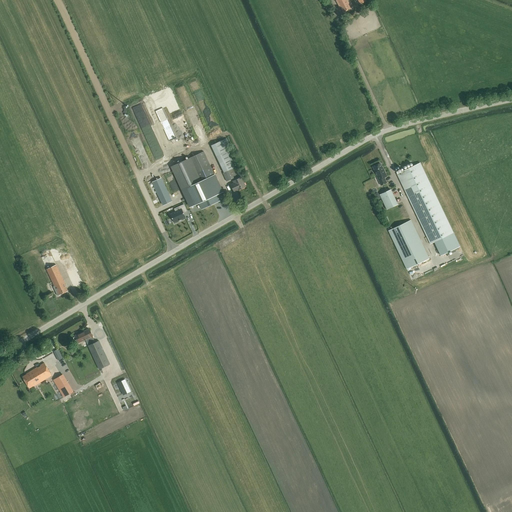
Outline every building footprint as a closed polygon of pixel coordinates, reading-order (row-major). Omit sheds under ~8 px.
[(351,8),(348,4),(349,3),(347,0),(336,0),(339,6),(338,7),(339,8),(341,7),(343,12),(351,8)] [(169,140),(172,145),(179,142),(176,136),(169,140)] [(212,145),(216,156),(224,172),(223,172),(227,181),(233,178),(234,180),(233,181),(234,183),(231,184),(234,191),(237,190),(246,186),(241,177),(239,178),(238,176),(236,177),(235,175),(236,175),(235,172),(235,171),(234,168),(236,167),(224,139),(212,145)] [(222,197),(219,189),(221,188),(204,151),(188,158),(171,167),(183,194),(188,191),(193,201),(206,195),(207,195),(208,197),(210,196),(212,201),(222,197)] [(383,169),(380,163),(373,166),(377,176),(381,185),(386,182),(384,177),(387,176),(383,169)] [(430,244),(453,232),(420,163),(397,174),(430,244)] [(161,178),(153,182),(163,205),(172,201),(161,178)] [(391,189),(379,194),(387,209),(398,204),(391,189)] [(188,212),(185,205),(175,210),(177,212),(171,215),(175,223),(180,221),(182,220),(186,218),(185,214),(188,212)] [(388,230),(406,269),(429,258),(411,220),(388,230)] [(172,234),(174,239),(197,227),(195,223),(172,234)] [(81,274),(70,251),(61,255),(72,278),(81,274)] [(58,295),(68,291),(66,286),(56,264),(47,269),(55,286),(54,287),(58,295)] [(95,343),(93,337),(89,329),(73,336),(72,337),(74,340),(75,341),(77,340),(78,343),(86,340),(89,346),(99,369),(110,363),(100,341),(95,343)] [(119,359),(109,337),(103,339),(113,362),(119,359)] [(61,368),(66,366),(59,350),(53,352),(61,368)] [(33,386),(52,375),(44,363),(30,372),(23,376),(30,388),(33,386)] [(58,388),(67,382),(63,374),(54,380),(58,388)] [(128,390),(122,379),(115,382),(121,393),(128,390)] [(73,392),(67,382),(58,388),(64,397),(73,392)]
